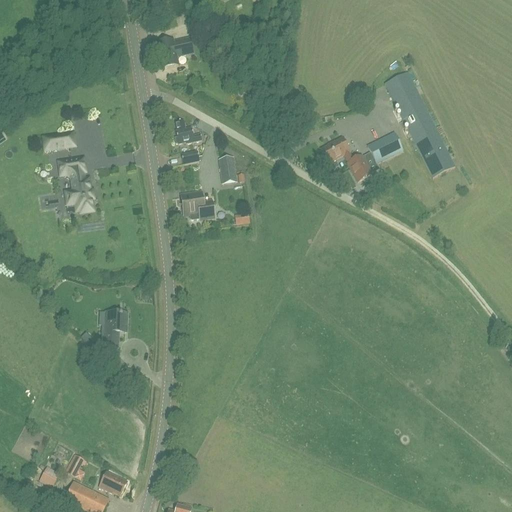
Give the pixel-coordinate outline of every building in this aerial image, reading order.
[(221,30),(226,28),(225,22),(211,25),(214,37),(222,35),(221,30)] [(192,55),(191,48),(189,40),(173,43),(172,41),(155,44),(159,70),(177,67),(175,58),(192,55)] [(407,74),(384,86),(403,123),(399,125),(401,131),(406,129),(432,180),(454,169),(407,74)] [(255,97),(248,92),(249,90),(242,87),(237,97),(255,107),(259,100),(254,98),(255,97)] [(175,133),(177,139),(175,139),(176,146),(178,145),(178,146),(186,144),(186,145),(201,142),(200,136),(193,137),(191,130),(175,133)] [(75,148),(73,134),(43,139),(45,152),(75,148)] [(394,135),(367,148),(375,166),(403,153),(394,135)] [(342,139),(320,150),(327,164),(344,155),(348,164),(347,164),(357,183),(371,176),(361,157),(353,161),(342,139)] [(183,166),(199,163),(197,153),(181,157),(183,166)] [(223,186),(236,184),(233,160),(220,162),(223,186)] [(88,181),(86,181),(84,172),(83,161),(59,164),(61,177),(65,177),(66,177),(68,177),(69,178),(70,179),(71,180),(72,182),(73,193),(65,194),(67,206),(75,205),(76,213),(80,212),(80,215),(93,213),(91,200),(93,200),(92,192),(90,192),(88,181)] [(182,211),(183,211),(184,218),(189,217),(190,220),(191,221),(200,220),(200,221),(214,219),(212,203),(203,204),(202,194),(181,197),(182,206),(182,211)] [(236,217),(238,227),(250,226),(249,215),(236,217)] [(126,334),(127,315),(106,314),(104,350),(118,350),(119,334),(126,334)] [(75,479),(83,461),(74,456),(65,473),(75,479)] [(52,490),(60,476),(47,468),(39,483),(52,490)] [(120,498),(127,484),(106,473),(98,489),(112,496),(113,494),(120,498)] [(84,511),(103,511),(109,502),(73,484),(64,502),(84,511)]
